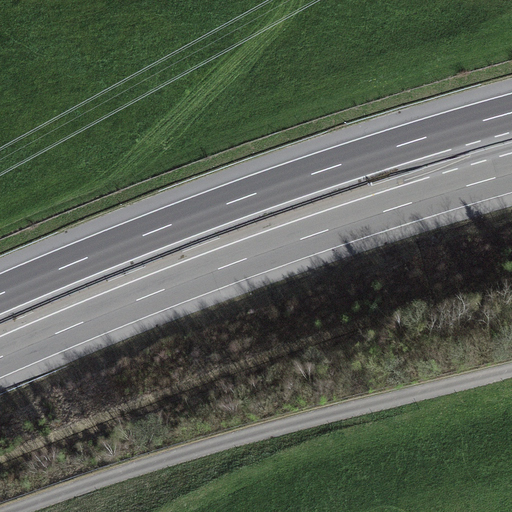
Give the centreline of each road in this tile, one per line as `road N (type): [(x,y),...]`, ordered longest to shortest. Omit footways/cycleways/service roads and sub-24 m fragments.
road 1 (motorway): [(0,358),(238,262),(511,174)]
road 2 (motorway): [(511,112),(229,202),(0,294)]
road 3 (unclassified): [(511,375),(138,469),(16,511)]
